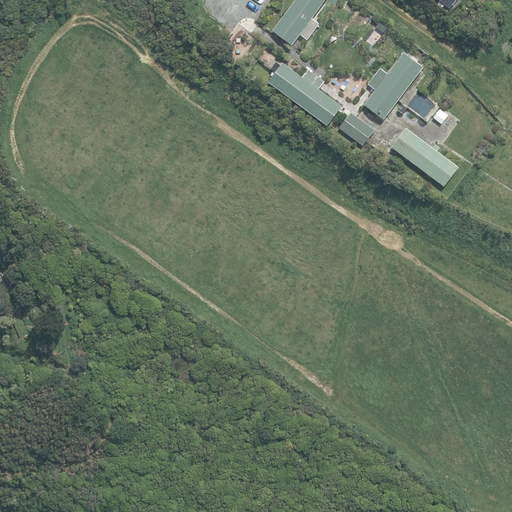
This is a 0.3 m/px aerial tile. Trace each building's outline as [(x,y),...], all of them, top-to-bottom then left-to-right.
[(295,0),(273,31),(292,45),(325,0),(295,0)] [(348,0),(336,0),(328,10),(345,24),(359,8),(348,0)] [(361,32),(375,14),(368,10),(363,16),(361,14),(353,26),(361,32)] [(365,104),(384,119),(424,67),(404,52),(388,73),(385,71),(380,78),(383,80),(365,104)] [(290,97),(328,126),(343,106),(317,87),(318,84),(311,79),(309,81),(284,62),(269,82),(290,97)] [(264,73),(259,78),(264,81),(268,76),(264,73)] [(403,114),(408,108),(402,103),(397,109),(403,114)] [(339,128),(363,146),(375,130),(351,112),(339,128)] [(393,147),(444,186),(459,167),(438,151),(440,148),(435,144),(433,147),(407,127),(393,147)] [(0,291),(12,283),(0,267),(0,291)]
